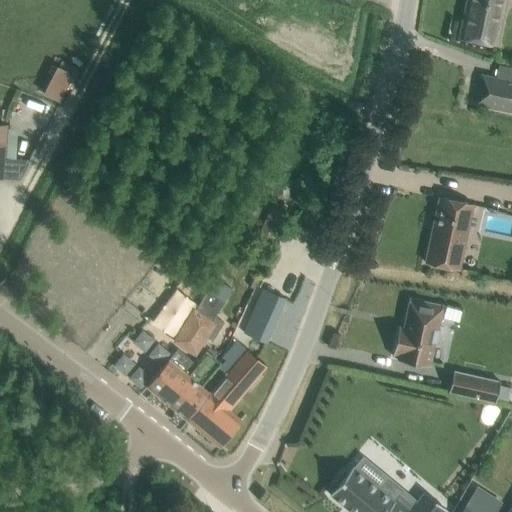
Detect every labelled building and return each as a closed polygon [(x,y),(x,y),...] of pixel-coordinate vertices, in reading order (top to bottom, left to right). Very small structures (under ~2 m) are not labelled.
[(505,0),(467,0),(459,37),(496,45),(505,0)] [(476,104),(495,108),(511,111),(511,67),(499,65),(496,78),(482,75),(476,104)] [(57,66),(56,68),(44,93),(58,100),(71,74),(57,66)] [(459,270),(473,204),(439,197),(425,262),(459,270)] [(255,243),(270,249),(280,223),(265,217),(255,243)] [(106,272),(129,242),(107,225),(83,255),(106,272)] [(266,342),(285,298),(309,244),(284,232),(259,287),(263,289),(244,333),(266,342)] [(240,260),(247,273),(265,263),(257,250),(240,260)] [(197,312),(176,341),(193,354),(205,336),(208,332),(215,337),(224,323),(214,317),(224,301),(208,291),(195,311),(197,312)] [(409,298),(404,322),(406,323),(405,328),(398,326),(392,356),(397,357),(397,359),(430,366),(434,344),(437,345),(440,329),(438,328),(443,305),(409,298)] [(240,397),(266,366),(251,353),(247,350),(236,341),(221,359),(225,362),(219,369),(226,375),(210,394),(207,392),(201,387),(221,363),(207,352),(196,365),(178,349),(175,352),(169,360),(159,371),(146,386),(188,421),(220,447),(242,420),(229,410),(240,397)] [(453,371),(449,392),(495,403),(500,381),(453,371)] [(424,492),(416,502),(413,506),(400,495),(403,491),(388,478),(379,489),(352,467),(346,475),(343,473),(334,484),(337,486),(330,494),(351,511),(445,511),(447,510),(424,492)] [(511,511),(511,508),(509,511),(487,511),(469,500),(461,511),(511,511)]
